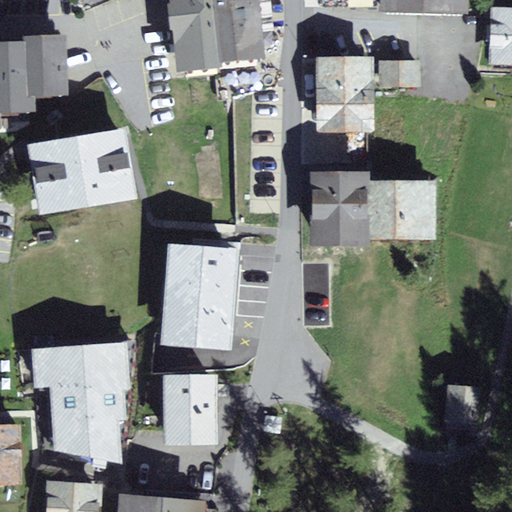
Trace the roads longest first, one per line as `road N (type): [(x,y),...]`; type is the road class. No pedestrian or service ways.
road 1 (residential): [(263,381),(290,215),(292,0)]
road 2 (unknown): [(290,215),(237,229),(150,222),(121,135),(90,139)]
